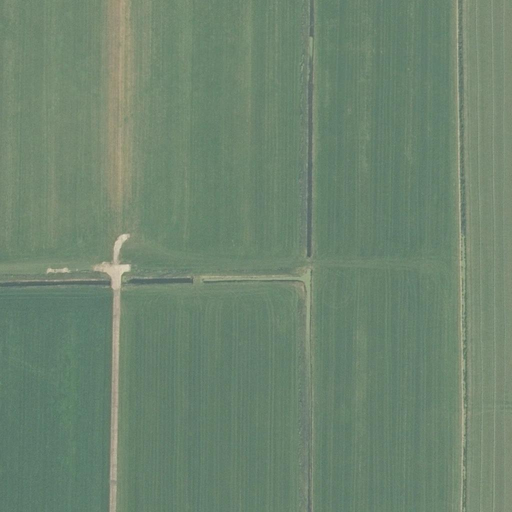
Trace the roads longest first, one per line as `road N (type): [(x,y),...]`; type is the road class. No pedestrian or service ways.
road 1 (track): [(112,511),(116,247),(126,234)]
road 2 (track): [(128,268),(0,271)]
